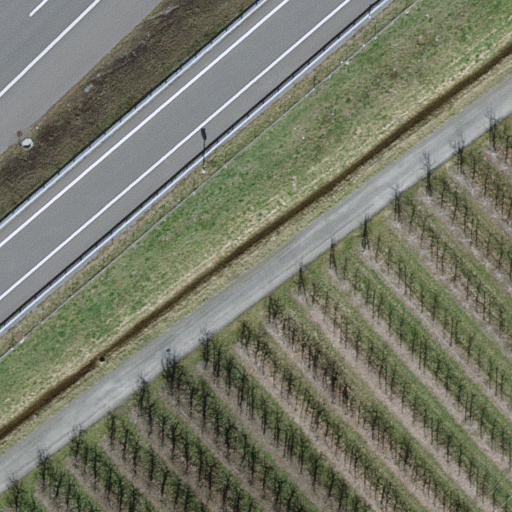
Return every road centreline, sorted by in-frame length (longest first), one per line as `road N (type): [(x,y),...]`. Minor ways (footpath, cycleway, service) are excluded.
road 1 (track): [(511,96),(0,476)]
road 2 (motorway): [(0,274),(323,0)]
